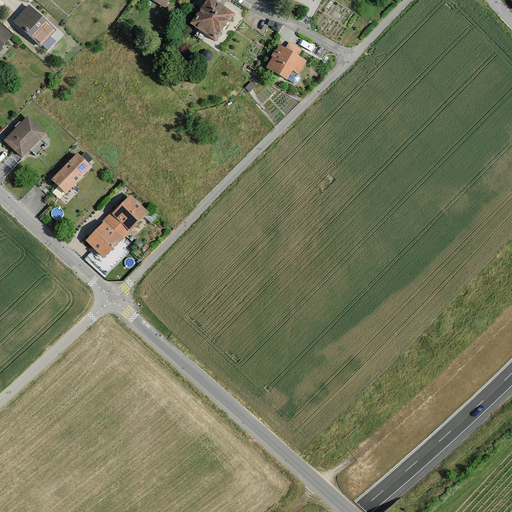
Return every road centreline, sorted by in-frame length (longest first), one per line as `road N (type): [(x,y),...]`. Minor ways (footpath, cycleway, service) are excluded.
road 1 (residential): [(113,299),(353,56)]
road 2 (tertiary): [(113,299),(349,511)]
road 3 (motorway): [(511,338),(320,511)]
road 4 (track): [(318,483),(387,433),(511,314)]
road 5 (motorway): [(358,511),(511,373)]
road 6 (tertiary): [(0,196),(113,299)]
road 7 (residential): [(0,402),(113,299)]
